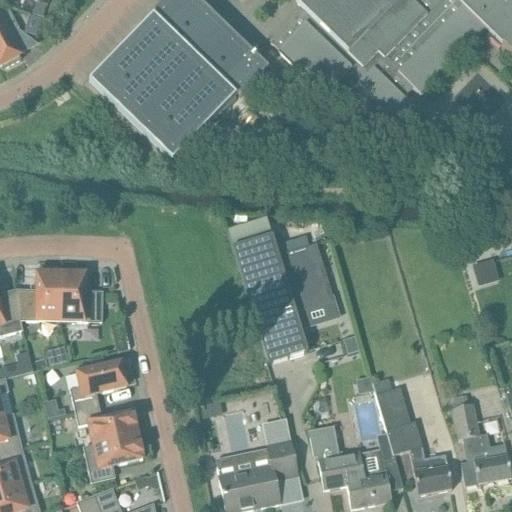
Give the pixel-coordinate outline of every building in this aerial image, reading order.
[(171,170),(267,71),(235,40),(237,37),(229,29),(226,32),(193,0),(165,0),(152,14),(155,17),(147,26),(144,23),(84,85),(171,170)] [(302,12),(270,46),(324,98),(342,80),(354,91),(350,95),(396,140),(419,116),(403,100),(413,90),(420,98),(484,32),(511,59),(511,65),(509,68),(511,70),(511,0),(299,0),(295,5),(302,12)] [(42,19),(45,7),(36,4),(32,17),(42,19)] [(19,33),(9,16),(0,20),(0,71),(3,70),(5,74),(21,65),(19,61),(20,61),(8,39),(19,33)] [(454,129),(444,119),(433,131),(443,141),(454,129)] [(288,135),(301,148),(309,139),(296,126),(288,135)] [(271,238),(231,251),(259,341),(267,367),(307,354),(295,317),(333,305),(316,247),(277,259),(271,238)] [(499,284),(493,262),(472,268),(478,290),(499,284)] [(60,277),(37,277),(36,294),(15,294),(19,324),(59,325),(60,277)] [(101,326),(101,296),(84,295),(84,278),(60,277),(59,325),(101,326)] [(15,294),(0,297),(0,340),(22,335),(19,324),(15,294)] [(94,398),(125,390),(120,366),(76,376),(79,391),(69,393),(74,415),(96,410),(94,398)] [(387,378),(370,383),(372,391),(374,398),(391,393),(387,378)] [(465,399),(450,402),(452,412),(458,444),(462,443),(466,466),(459,467),(464,490),(477,487),(477,488),(510,481),(504,448),(489,451),(486,438),(478,439),(472,409),(467,409),(465,399)] [(208,408),(194,411),(197,423),(211,420),(208,408)] [(88,427),(93,449),(137,439),(131,416),(99,423),(96,410),(74,415),(78,430),(88,427)] [(0,457),(21,452),(12,418),(3,420),(0,420),(0,457)] [(421,452),(414,425),(385,434),(392,459),(408,454),(417,499),(451,493),(444,459),(423,463),(421,452)] [(388,494),(401,492),(402,492),(394,463),(382,465),(384,476),(363,480),(358,457),(337,461),(332,433),(308,438),(313,461),(317,460),(323,493),(346,488),(350,511),(390,505),(388,494)] [(93,449),(83,451),(91,487),(114,481),(111,469),(142,462),(137,439),(93,449)] [(266,452),(214,462),(218,480),(224,511),(252,511),(261,510),(279,507),(274,483),(296,478),(290,446),(266,450),(266,452)] [(21,452),(0,457),(0,466),(1,470),(0,470),(0,495),(30,486),(21,452)] [(147,481),(145,482),(148,489),(155,493),(161,490),(157,477),(147,481)] [(37,511),(30,486),(0,495),(0,511),(37,511)] [(118,511),(111,493),(94,500),(98,511),(153,511),(152,509),(152,508),(142,511),(118,511)] [(98,511),(94,500),(77,506),(78,511),(98,511)]
